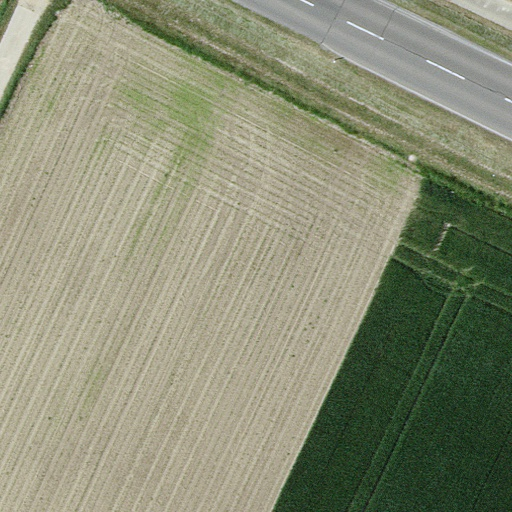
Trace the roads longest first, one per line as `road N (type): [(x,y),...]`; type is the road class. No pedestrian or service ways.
road 1 (track): [(511,188),(141,0)]
road 2 (secondary): [(303,0),(511,101)]
